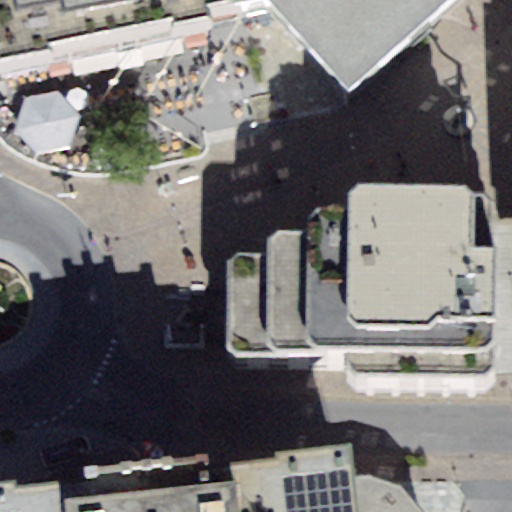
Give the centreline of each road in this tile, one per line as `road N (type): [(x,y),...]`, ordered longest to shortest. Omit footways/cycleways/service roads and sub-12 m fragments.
road 1 (residential): [(63,246),(269,194),(427,132),(511,20)]
road 2 (secondary): [(511,430),(185,420),(123,400),(65,364)]
road 3 (secondary): [(65,364),(84,322),(84,298),(63,246)]
